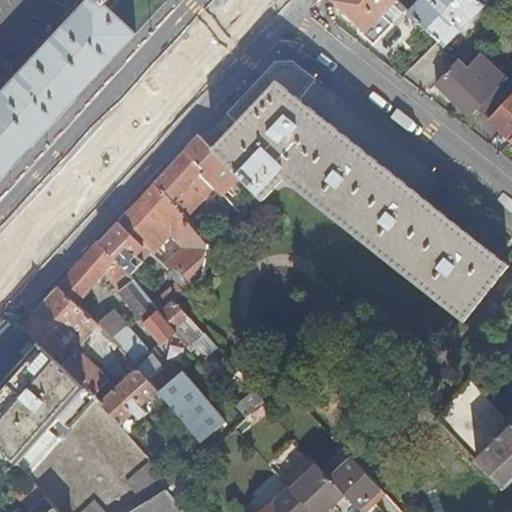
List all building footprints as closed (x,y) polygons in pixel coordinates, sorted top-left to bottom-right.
[(0,181),(137,36),(106,8),(113,0),(94,0),(20,79),(0,99),(0,181)] [(397,0),(334,0),(364,30),(362,33),(373,44),(391,25),(381,15),(393,2),(407,17),(411,14),(410,12),(397,0)] [(421,0),(410,12),(411,14),(440,41),(446,47),(490,0),(489,0),(421,0)] [(467,68),(460,60),(435,86),(471,118),(479,110),(506,80),(479,54),(467,68)] [(213,152),(234,173),(258,198),(285,169),(470,316),(509,267),(399,179),(301,101),(316,81),(293,61),(276,65),(229,115),(239,125),(213,152)] [(479,110),(511,139),(511,84),(506,79),(506,80),(479,110)] [(200,138),(187,152),(206,172),(204,176),(217,190),(234,173),(213,152),(200,138)] [(187,152),(155,187),(176,206),(187,219),(197,208),(186,197),(191,191),(199,197),(205,188),(206,189),(210,185),(215,190),(216,191),(217,190),(204,176),(206,172),(187,152)] [(186,197),(197,208),(215,190),(210,185),(206,189),(205,188),(199,197),(191,191),(186,197)] [(143,200),(120,225),(143,248),(164,223),(175,237),(177,237),(181,237),(194,227),(187,219),(176,206),(155,187),(143,200)] [(120,225),(102,245),(101,246),(126,271),(146,250),(143,248),(120,225)] [(181,237),(177,237),(188,265),(192,262),(205,276),(212,248),(194,227),(181,237)] [(101,246),(102,245),(99,242),(59,288),(60,290),(60,289),(80,306),(106,276),(158,339),(152,343),(158,350),(163,346),(178,333),(162,313),(126,271),(101,246)] [(188,265),(179,274),(192,289),(205,276),(192,262),(188,265)] [(60,289),(60,290),(34,318),(68,350),(74,356),(65,367),(89,389),(121,426),(134,415),(139,421),(148,414),(142,407),(158,393),(134,364),(133,363),(128,368),(135,376),(115,393),(109,381),(79,349),(101,325),(80,306),(60,289)] [(176,299),(162,313),(178,333),(187,344),(191,349),(207,335),(177,300),(176,299)] [(68,350),(34,318),(25,328),(27,330),(55,357),(59,352),(64,356),(68,350)] [(105,329),(133,363),(134,364),(149,353),(119,318),(105,329)] [(55,357),(27,330),(0,359),(0,442),(2,445),(46,498),(58,511),(133,511),(168,490),(174,486),(147,455),(121,426),(89,389),(65,367),(55,357)] [(187,344),(178,333),(163,346),(172,357),(187,344)] [(219,350),(207,335),(191,349),(194,354),(201,349),(209,358),(219,350)] [(134,364),(158,393),(159,394),(176,380),(151,350),(149,353),(134,364)] [(176,380),(159,394),(201,444),(225,423),(183,374),(176,380)] [(285,390),(276,398),(284,407),(293,398),(285,390)] [(237,407),(248,421),(250,419),(264,407),(266,405),(255,392),(237,407)] [(511,429),(477,463),(502,489),(511,478),(511,429)] [(332,480),(353,460),(346,452),(324,472),(332,480)] [(297,470),(306,480),(320,467),(310,457),(297,470)] [(361,511),(383,492),(353,460),(332,480),(347,497),(359,510),(361,511)] [(312,486),(334,509),(347,497),(332,480),(324,472),(320,467),(306,480),(312,486)] [(293,492),(306,480),(297,470),(284,482),(291,490),(293,492)] [(330,511),(334,509),(312,486),(306,480),(293,492),(306,506),(311,511),(330,511)] [(184,511),(187,510),(168,490),(133,511),(184,511)] [(277,503),(285,511),(311,511),(306,506),(293,492),(291,490),(277,503)] [(360,511),(369,511),(387,496),(383,492),(361,511),(360,511)] [(58,511),(46,498),(30,511),(58,511)] [(267,511),(285,511),(277,503),(267,511)]
